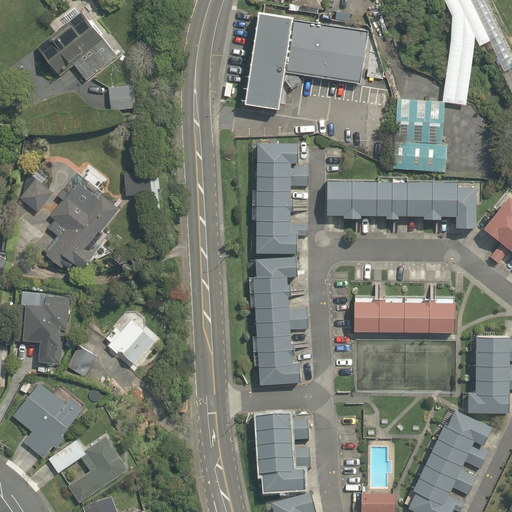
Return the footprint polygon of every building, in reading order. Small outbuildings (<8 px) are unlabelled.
[(325,0),(291,0),(291,4),(324,10),(325,0)] [(444,0),(452,17),(448,59),(445,81),(442,102),(444,102),(466,105),(470,75),(474,35),(493,76),(502,72),(511,67),(511,51),(487,0),(444,0)] [(77,12),(33,49),(56,77),(70,65),(85,83),(115,57),(77,12)] [(373,30),(269,14),(255,103),(295,109),(300,75),(365,85),(373,30)] [(132,82),(103,84),(105,109),(134,108),(132,82)] [(444,102),(442,102),(397,99),(393,169),(439,172),(445,173),(447,144),(442,144),(444,102)] [(255,142),(253,252),(295,252),(296,235),(307,235),(307,224),(288,224),(288,210),(291,210),(291,198),(288,198),(289,184),(307,184),(307,167),(288,167),(289,162),(296,162),(296,143),(255,142)] [(51,191),(29,175),(12,198),(35,214),(51,191)] [(351,181),(325,181),(325,214),(449,215),(449,226),(471,227),(471,183),(351,181)] [(63,256),(79,268),(92,252),(85,247),(118,204),(97,188),(81,209),(60,193),(45,213),(50,217),(42,228),(52,236),(41,250),(58,263),(63,256)] [(511,212),(498,229),(511,241),(511,212)] [(309,262),(268,263),(272,390),(313,388),(311,337),(322,336),(321,310),(311,310),(309,262)] [(32,359),(53,360),(56,326),(64,327),(67,291),(18,287),(13,335),(34,337),(32,359)] [(463,304),(366,304),(366,333),(463,332),(463,304)] [(109,340),(104,346),(114,353),(117,350),(131,362),(151,337),(127,318),(117,330),(108,323),(100,332),(109,340)] [(466,412),(508,412),(508,389),(511,389),(511,368),(509,369),(509,360),(511,360),(511,340),(509,340),(509,337),(473,337),(473,390),(466,390),(466,412)] [(96,353),(81,344),(68,367),(82,376),(96,353)] [(21,440),(40,457),(51,444),(53,446),(62,435),(57,431),(77,408),(38,376),(7,412),(29,431),(21,440)] [(414,490),(406,507),(417,511),(450,511),(452,508),(460,511),(464,502),(446,494),(449,486),(467,494),(476,475),(459,468),(463,460),(480,467),(488,450),(482,448),(492,426),(452,408),(444,424),(440,422),(409,488),(414,490)] [(262,494),(303,491),(301,472),(292,472),(292,469),(310,469),(309,449),(291,450),(290,441),(308,440),(307,420),(289,421),(289,416),(254,418),(257,476),(261,476),(262,494)] [(78,434),(45,458),(56,472),(77,457),(87,470),(66,485),(78,503),(129,466),(104,431),(85,444),(78,434)] [(394,511),(395,493),(360,492),(360,511),(368,511),(394,511)] [(313,511),(308,494),(269,505),(270,511),(313,511)] [(113,511),(108,495),(81,504),(83,511),(136,511),(136,510),(129,511),(113,511)]
